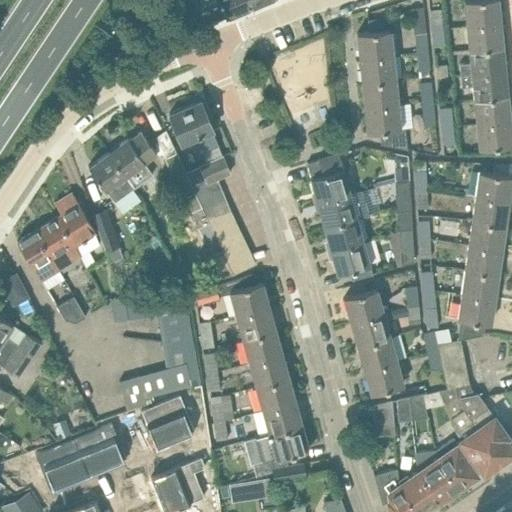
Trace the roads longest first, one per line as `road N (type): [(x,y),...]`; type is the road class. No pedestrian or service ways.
road 1 (residential): [(364,511),(277,219),(207,45)]
road 2 (residential): [(0,206),(68,113),(207,45)]
road 3 (motorway): [(0,125),(84,0)]
road 4 (residential): [(207,45),(325,0)]
